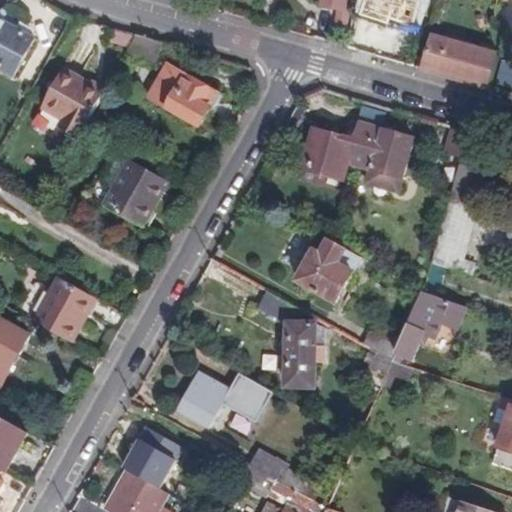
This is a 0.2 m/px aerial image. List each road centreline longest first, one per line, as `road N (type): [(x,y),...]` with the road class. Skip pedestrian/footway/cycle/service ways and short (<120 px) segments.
road 1 (residential): [(295,59),(50,511)]
road 2 (residential): [(295,59),(511,114)]
road 3 (residential): [(91,0),(295,59)]
